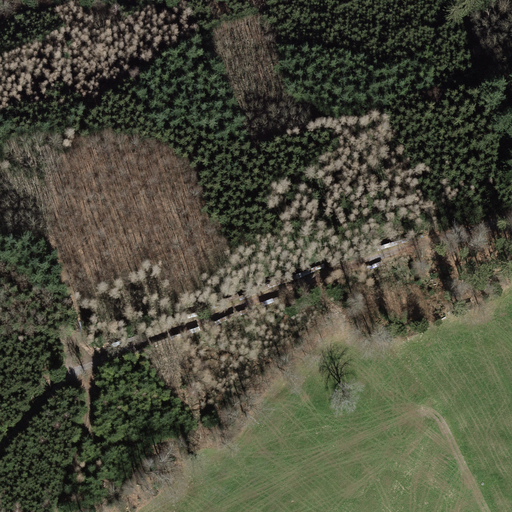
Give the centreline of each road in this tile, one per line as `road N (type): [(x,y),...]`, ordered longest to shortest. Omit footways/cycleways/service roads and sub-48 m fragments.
road 1 (track): [(511,223),(205,319),(74,371),(0,452)]
road 2 (track): [(74,371),(89,397),(51,511)]
